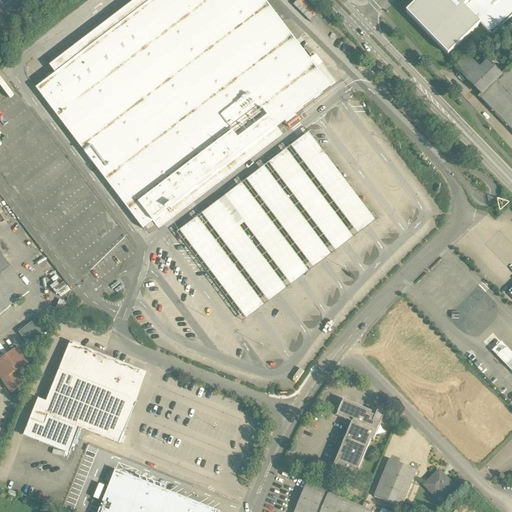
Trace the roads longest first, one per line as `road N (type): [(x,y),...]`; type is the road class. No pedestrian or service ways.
road 1 (residential): [(251,511),(293,414),(342,345),(455,227),(458,195),(427,147)]
road 2 (primary): [(511,182),(357,21)]
